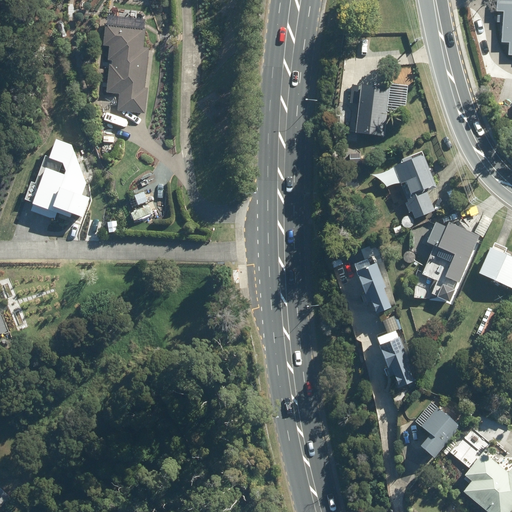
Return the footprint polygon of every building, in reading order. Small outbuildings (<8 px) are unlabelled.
[(511,0),(494,0),(494,12),(501,13),(500,43),(508,44),(508,57),(511,57),(511,0)] [(92,21),(90,41),(97,42),(95,57),(92,57),(92,62),(97,63),(94,89),(108,91),(106,108),(132,111),(135,85),(132,85),(136,45),(130,44),(132,26),(92,21)] [(338,100),(334,129),(364,132),(369,85),(340,81),(340,82),(331,81),(329,98),(338,100)] [(424,214),(434,210),(426,192),(435,188),(420,151),(400,160),(401,162),(391,167),(392,169),(387,171),(391,180),(397,178),(399,184),(404,182),(409,195),(402,197),(408,212),(410,211),(413,219),(415,218),(418,223),(427,219),(424,214)] [(392,227),(385,230),(389,237),(395,234),(395,233),(402,230),(399,225),(392,229),(392,227)] [(426,242),(443,250),(440,256),(451,261),(446,272),(458,278),(464,264),(457,262),(460,257),(468,260),(476,242),(445,227),(444,229),(435,225),(426,242)] [(511,258),(488,248),(477,273),(511,289),(511,288),(511,258)] [(374,263),(353,271),(365,302),(369,300),(374,313),(389,307),(381,288),(384,287),(374,263)] [(487,308),(476,333),(486,338),(493,324),(494,325),(498,316),(490,312),(491,310),(487,308)] [(407,361),(397,337),(376,347),(389,376),(392,374),(398,387),(413,380),(404,362),(407,361)] [(502,397),(492,393),(484,409),(494,414),(502,397)] [(428,435),(419,445),(433,457),(459,427),(437,407),(419,427),(428,435)] [(463,476),(470,481),(461,491),(485,511),(507,511),(511,507),(511,466),(507,473),(482,452),(463,476)] [(0,511),(0,506),(8,497),(0,489),(0,511)]
